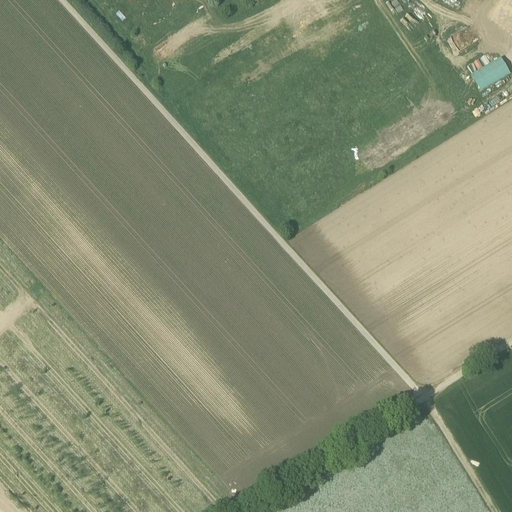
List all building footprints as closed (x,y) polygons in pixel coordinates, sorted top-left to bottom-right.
[(511,0),(499,0),(486,18),(511,37),(511,0)] [(468,28),(449,39),(458,54),(477,42),(468,28)] [(500,59),(471,77),(481,93),(510,75),(500,59)] [(325,81),(331,89),(361,68),(356,60),(325,81)] [(387,101),(350,123),(355,131),(391,109),(387,101)]
